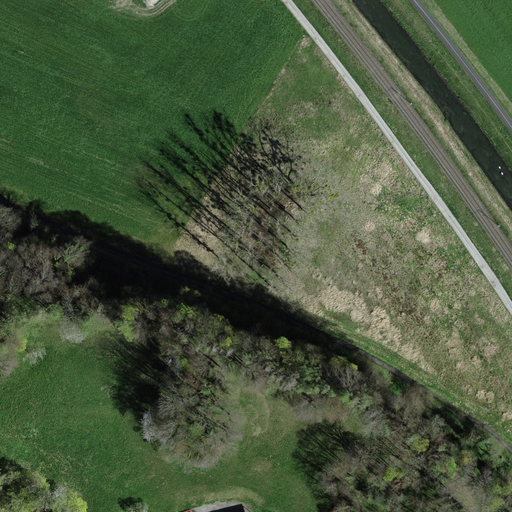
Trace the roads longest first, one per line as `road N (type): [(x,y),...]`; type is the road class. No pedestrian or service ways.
road 1 (track): [(282,0),(338,64),(511,308)]
road 2 (unclassified): [(413,0),(511,126)]
